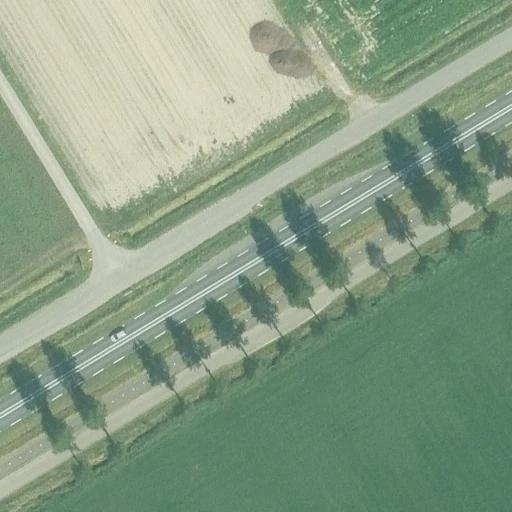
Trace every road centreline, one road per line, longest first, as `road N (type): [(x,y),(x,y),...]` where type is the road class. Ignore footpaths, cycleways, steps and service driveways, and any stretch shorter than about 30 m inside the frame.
road 1 (primary): [(0,417),(511,107)]
road 2 (unclassified): [(0,491),(511,181)]
road 3 (unclassified): [(0,347),(511,37)]
road 4 (unknown): [(129,269),(0,71)]
